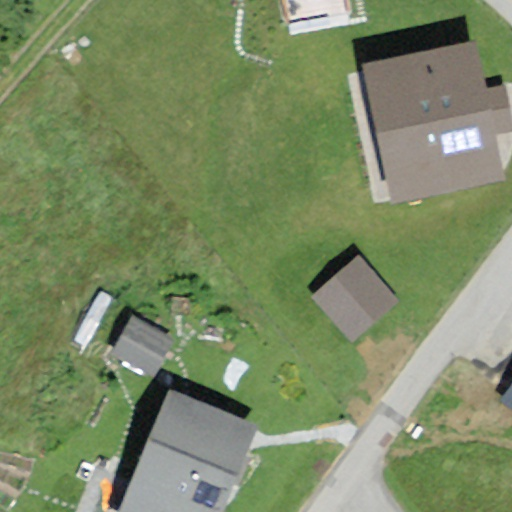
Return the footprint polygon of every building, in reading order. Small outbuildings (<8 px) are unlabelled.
[(340,6),(338,0),(289,0),(292,16),(340,6)] [(480,53),(373,70),(393,195),(499,178),(480,53)] [(313,296),(352,343),(399,303),(360,256),(313,296)] [(132,306),(114,345),(157,364),(175,325),(132,306)] [(511,383),(503,395),(511,401),(511,383)] [(220,511),(254,432),(174,398),(125,511),(220,511)]
